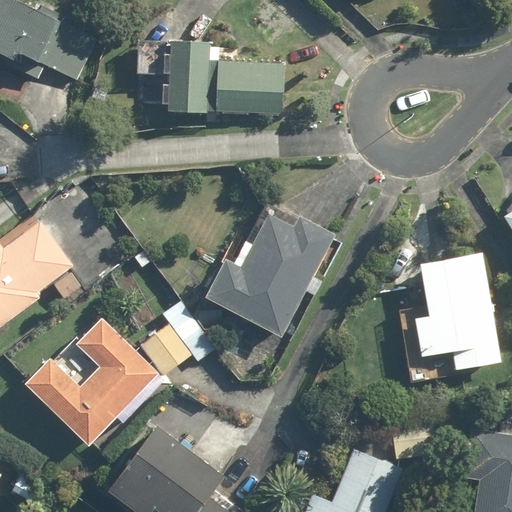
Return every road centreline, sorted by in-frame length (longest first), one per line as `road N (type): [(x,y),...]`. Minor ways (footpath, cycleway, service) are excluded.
road 1 (unknown): [(370,128),(135,160),(0,164)]
road 2 (residential): [(511,60),(379,79),(367,109),(375,141),(399,157),(441,150)]
